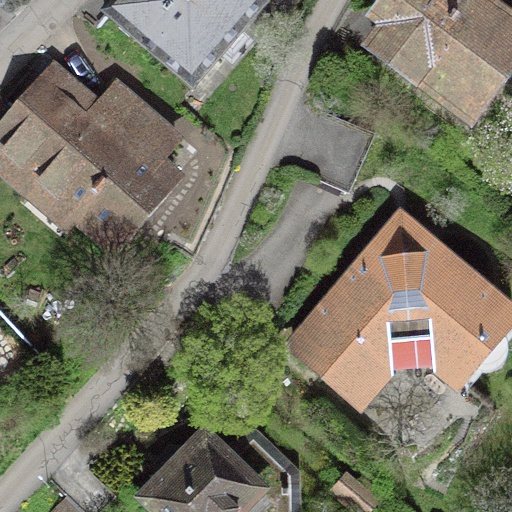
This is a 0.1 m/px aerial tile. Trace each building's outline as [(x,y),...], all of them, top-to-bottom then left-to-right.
[(116,0),(104,15),(191,90),(269,0),(116,0)] [(379,43),(466,110),(511,51),(511,32),(472,1),(473,0),(398,0),(386,16),(395,23),(379,43)] [(50,72),(0,129),(0,165),(27,190),(44,171),(83,205),(75,214),(115,248),(174,180),(155,164),(175,141),(114,88),(95,111),(50,72)] [(374,135),(319,111),(293,170),(348,194),(374,135)] [(386,246),(382,256),(371,256),(293,348),(359,404),(387,370),(435,364),(457,383),(511,319),(511,316),(435,252),(424,252),(414,239),(394,239),(386,246)] [(290,511),(290,477),(253,440),(242,440),(225,458),(204,437),(144,499),(157,511),(290,511)]
